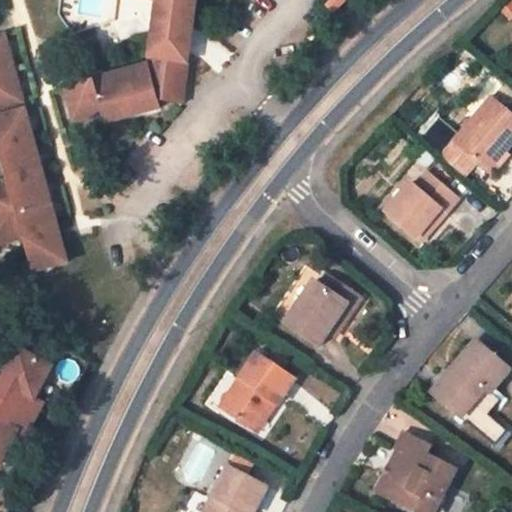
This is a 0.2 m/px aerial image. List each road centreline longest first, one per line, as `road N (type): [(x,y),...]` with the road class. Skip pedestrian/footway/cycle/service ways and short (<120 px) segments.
road 1 (secondary): [(417,0),(319,92),(164,299),(62,511)]
road 2 (secondary): [(94,511),(192,307),(286,185)]
road 3 (secondary): [(286,185),(336,120),(459,0)]
road 4 (residential): [(431,323),(311,511)]
road 5 (residential): [(431,323),(286,185)]
road 6 (residential): [(511,232),(431,323)]
